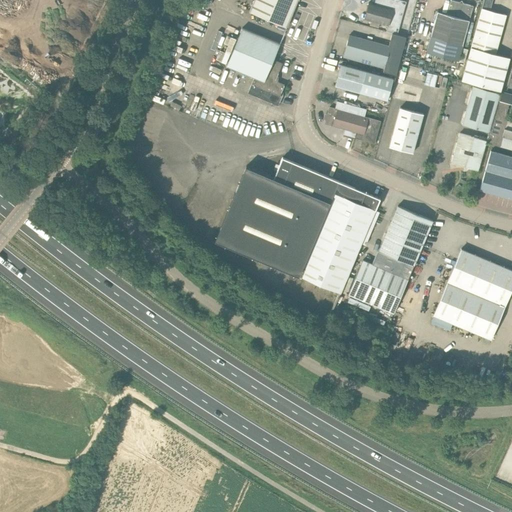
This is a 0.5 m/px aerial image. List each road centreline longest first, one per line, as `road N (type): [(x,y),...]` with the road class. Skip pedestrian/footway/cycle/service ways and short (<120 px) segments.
road 1 (motorway): [(477,511),(220,366),(0,204)]
road 2 (unclassified): [(511,409),(433,411),(359,391),(177,280),(132,227),(57,164)]
road 3 (motorway): [(0,255),(192,396),(387,511)]
road 4 (unclassified): [(332,0),(302,115),(315,146),(458,211),(511,225)]
road 5 (tertiary): [(57,164),(136,0)]
